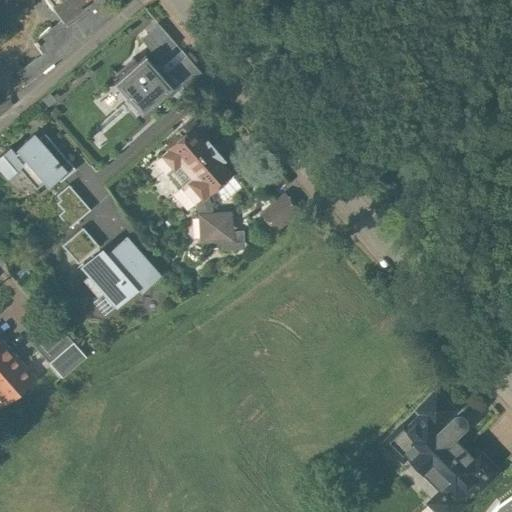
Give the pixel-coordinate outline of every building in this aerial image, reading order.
[(5,0),(0,4),(0,29),(32,6),(28,0),(5,0)] [(64,20),(36,41),(45,52),(17,72),(24,83),(120,13),(110,0),(85,0),(82,2),(84,6),(64,20)] [(85,0),(48,0),(64,20),(84,6),(82,2),(85,0)] [(141,38),(160,58),(176,43),(158,23),(141,38)] [(172,80),(147,50),(116,76),(142,106),(172,80)] [(172,143),(163,150),(175,164),(180,159),(194,175),(181,186),(195,203),(206,193),(236,167),(195,119),(170,141),(172,143)] [(14,166),(37,189),(44,182),(47,185),(54,178),(60,184),(76,169),(44,136),(40,140),(34,134),(15,152),(10,146),(0,155),(0,168),(6,174),(14,166)] [(90,210),(69,186),(58,196),(61,200),(58,203),(65,210),(59,215),(70,227),(90,210)] [(303,211),(285,191),(261,213),(278,233),(303,211)] [(211,198),(206,193),(195,203),(197,208),(200,212),(214,211),(213,203),(211,198)] [(214,211),(200,212),(201,241),(223,240),(223,250),(245,248),(244,231),(233,232),(232,210),(214,211)] [(99,244),(84,227),(64,244),(79,262),(99,244)] [(160,274),(127,234),(108,249),(104,244),(82,263),(91,274),(84,280),(99,297),(104,293),(113,305),(129,292),(133,296),(160,274)] [(56,323),(33,344),(63,378),(86,357),(56,323)] [(0,397),(4,403),(34,378),(0,337),(0,397)] [(462,411),(460,411),(455,415),(453,413),(458,408),(438,388),(417,408),(422,413),(410,425),(404,420),(384,440),(405,461),(409,457),(412,459),(414,457),(428,470),(425,473),(442,491),(429,503),(437,511),(461,511),(468,505),(463,501),(477,487),(481,491),(502,470),(482,450),(477,455),(458,436),(468,427),(470,426),(471,424),(472,422),(472,418),(471,416),(469,413),(466,411),(462,411)] [(511,511),(511,496),(495,511),(511,511)]
